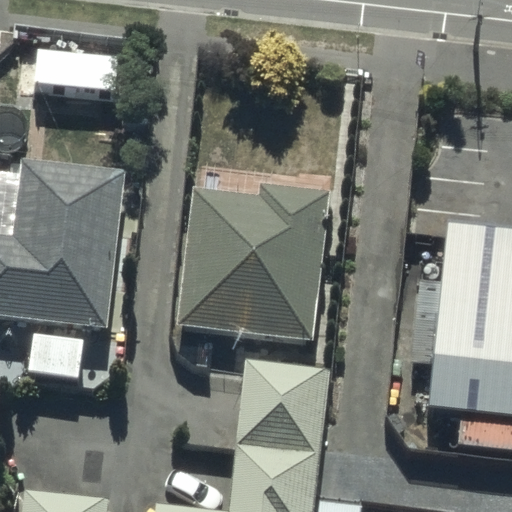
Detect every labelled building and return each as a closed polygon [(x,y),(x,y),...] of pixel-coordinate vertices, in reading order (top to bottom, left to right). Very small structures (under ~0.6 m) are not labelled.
[(0,233),(0,318),(112,330),(127,172),(22,161),(14,235),(0,233)] [(193,190),(175,327),(314,347),(336,194),(265,184),(263,200),(193,190)] [(511,210),(415,201),(397,389),(511,399),(511,210)] [(104,345),(47,340),(43,382),(100,386),(104,345)] [(317,511),(334,371),(251,361),(233,511),(221,511),(160,505),(159,511),(317,511)] [(24,490),(22,511),(19,511),(12,511),(11,511),(108,511),(109,496),(24,490)] [(361,511),(362,506),(323,503),(322,511),(361,511)]
